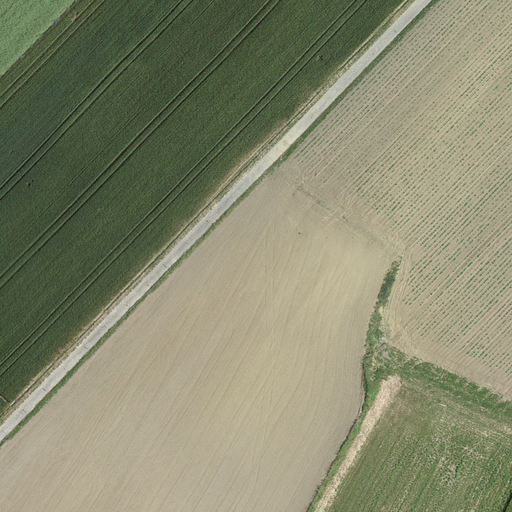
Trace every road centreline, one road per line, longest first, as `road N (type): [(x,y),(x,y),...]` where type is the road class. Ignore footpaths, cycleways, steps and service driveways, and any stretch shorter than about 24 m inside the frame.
road 1 (track): [(0,431),(422,0)]
road 2 (track): [(511,425),(389,370)]
